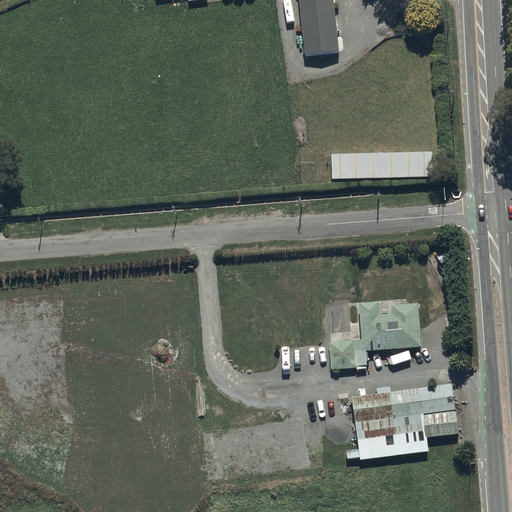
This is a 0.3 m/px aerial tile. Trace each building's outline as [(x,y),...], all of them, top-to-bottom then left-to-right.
[(333,0),(298,0),(305,58),(339,55),(333,0)] [(433,156),(331,158),(331,182),(433,180),(433,156)] [(378,304),(358,306),(361,342),(329,345),(331,372),(356,371),(356,369),(366,368),(365,355),(421,351),(417,306),(390,308),(391,317),(379,317),(378,304)] [(451,387),(351,400),(357,443),(425,434),(426,441),(458,437),(451,387)] [(283,410),(243,412),(243,422),(283,420),(283,410)] [(427,443),(346,453),(347,462),(428,452),(427,443)]
